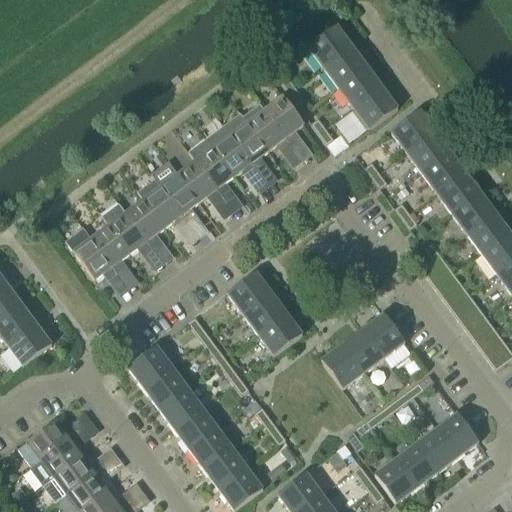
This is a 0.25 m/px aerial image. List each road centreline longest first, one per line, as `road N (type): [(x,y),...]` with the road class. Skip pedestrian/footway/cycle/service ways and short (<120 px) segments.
road 1 (residential): [(461,511),(505,478),(504,435),(327,185)]
road 2 (residential): [(68,370),(327,185)]
road 3 (track): [(0,137),(184,0)]
road 4 (residential): [(176,511),(68,370)]
